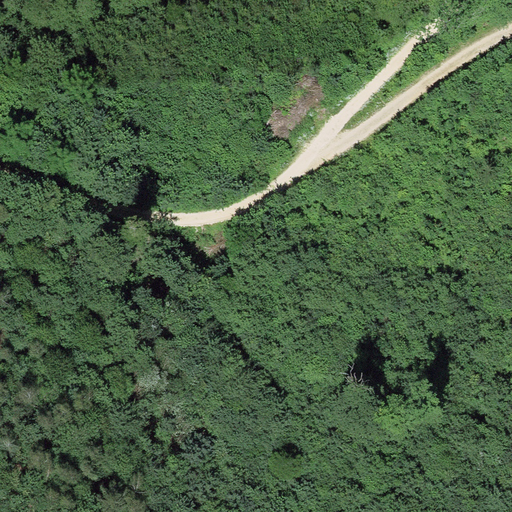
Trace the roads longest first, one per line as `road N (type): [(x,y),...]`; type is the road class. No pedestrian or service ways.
road 1 (track): [(0,176),(173,220),(270,199),(297,176)]
road 2 (track): [(297,176),(447,68),(511,36)]
road 3 (track): [(297,176),(363,97),(479,0)]
